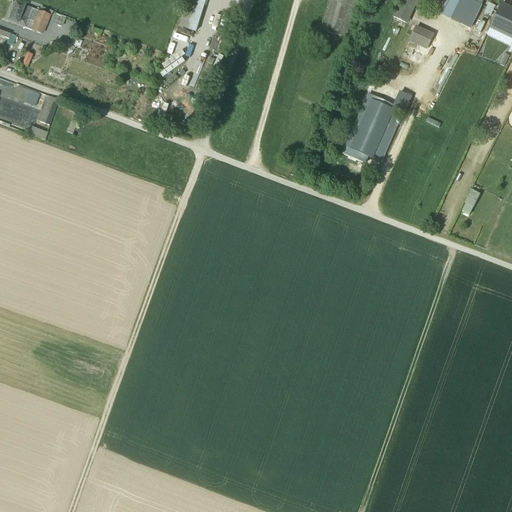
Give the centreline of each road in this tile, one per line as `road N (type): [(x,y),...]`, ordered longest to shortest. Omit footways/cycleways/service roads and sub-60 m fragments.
road 1 (track): [(0,74),(201,150),(72,511)]
road 2 (track): [(511,271),(201,150),(253,0)]
road 3 (track): [(459,252),(369,511)]
